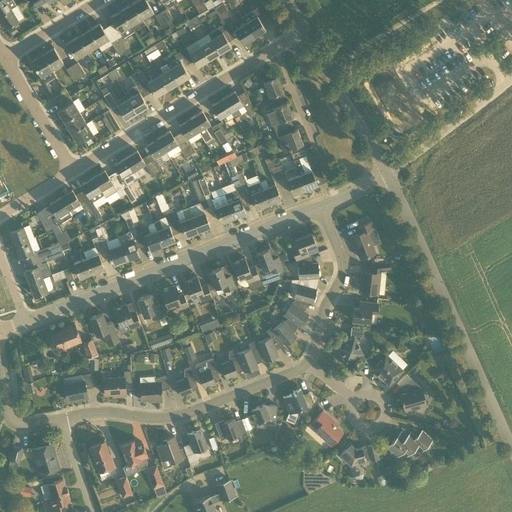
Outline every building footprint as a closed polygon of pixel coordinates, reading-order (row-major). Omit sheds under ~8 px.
[(0,0),(0,15),(16,6),(13,0),(0,0)] [(142,19),(153,12),(146,0),(137,0),(132,3),(142,19)] [(191,0),(199,13),(208,9),(206,6),(202,0),(191,0)] [(223,2),(227,1),(226,0),(215,0),(213,1),(206,6),(208,9),(209,11),(215,8),(223,2)] [(231,8),(235,6),(231,0),(227,0),(227,1),(231,8)] [(227,28),(233,24),(225,12),(228,10),(223,2),(215,8),(217,12),(227,28)] [(134,31),(134,30),(131,25),(142,19),(132,3),(122,10),(134,31)] [(253,10),(257,16),(264,12),(260,5),(253,10)] [(16,6),(0,15),(0,17),(6,27),(23,17),(16,6)] [(168,24),(174,20),(166,8),(161,12),(168,24)] [(124,51),(129,47),(123,37),(134,31),(122,10),(110,17),(120,32),(121,36),(116,39),(124,51)] [(162,27),(168,24),(161,12),(155,15),(162,27)] [(200,22),(208,17),(206,13),(198,17),(198,18),(200,22)] [(193,27),(200,22),(198,18),(198,17),(197,15),(185,22),(190,28),(193,27)] [(266,30),(257,16),(246,23),(254,37),(266,30)] [(98,45),(109,39),(100,23),(88,30),(98,45)] [(243,44),(254,37),(246,23),(234,29),(243,44)] [(14,26),(9,29),(13,35),(18,31),(14,26)] [(178,36),(186,31),(183,27),(175,32),(178,36)] [(87,52),(98,45),(88,30),(77,37),(87,52)] [(231,46),(222,32),(211,39),(220,53),(230,46),(230,47),(231,46)] [(148,45),(155,40),(153,36),(145,41),(148,45)] [(76,59),(87,52),(77,37),(66,43),(76,59)] [(118,54),(124,51),(116,39),(111,42),(118,54)] [(220,53),(211,39),(199,45),(208,60),(220,53)] [(161,54),(163,58),(165,56),(170,53),(162,40),(155,44),(157,48),(161,54)] [(144,51),(146,55),(157,48),(155,44),(144,51)] [(199,45),(189,52),(180,51),(187,62),(192,59),(197,67),(198,67),(198,66),(208,60),(199,45)] [(52,70),(63,63),(54,47),(43,54),(52,70)] [(182,65),(187,62),(180,51),(176,53),(174,55),(177,58),(167,64),(166,63),(177,83),(189,76),(189,77),(190,76),(182,65)] [(135,62),(142,57),(140,53),(132,58),(135,62)] [(31,61),(45,83),(56,76),(52,70),(43,54),(31,61)] [(72,66),(79,78),(85,74),(78,62),(72,66)] [(177,83),(166,63),(160,67),(163,72),(158,75),(154,68),(153,68),(167,90),(177,83)] [(100,74),(107,69),(105,65),(97,70),(100,74)] [(74,81),(79,78),(72,66),(67,69),(74,81)] [(115,78),(120,76),(115,68),(111,71),(115,78)] [(167,90),(153,68),(147,71),(152,79),(147,82),(146,80),(147,79),(141,69),(134,73),(140,82),(147,94),(152,91),(156,97),(157,96),(156,96),(167,90)] [(112,81),(115,78),(111,71),(107,73),(112,81)] [(264,81),(268,91),(258,95),(262,106),(272,102),(270,96),(283,91),(277,76),(264,81)] [(248,78),(243,84),(248,88),(252,82),(248,78)] [(147,94),(140,82),(130,88),(134,95),(128,99),(136,113),(148,106),(142,97),(147,94)] [(58,102),(70,95),(66,90),(55,97),(58,102)] [(109,93),(104,96),(110,106),(115,102),(114,102),(118,99),(113,91),(109,93)] [(234,117),(241,113),(237,107),(242,104),(234,91),(223,98),(234,116),(234,117)] [(64,121),(80,112),(70,95),(58,102),(61,108),(57,110),(64,121)] [(102,108),(106,106),(102,98),(98,101),(102,108)] [(118,99),(114,102),(115,102),(116,106),(125,120),(136,113),(128,99),(122,102),(120,98),(118,99)] [(234,116),(223,98),(212,105),(220,118),(224,115),(227,120),(234,116)] [(289,125),(287,119),(292,116),(287,103),(267,111),(275,131),(289,125)] [(245,108),(246,110),(251,118),(255,115),(252,109),(250,104),(245,108)] [(111,133),(120,128),(109,109),(103,113),(105,117),(103,118),(111,133)] [(211,138),(205,127),(210,124),(202,111),(190,118),(201,136),(202,136),(205,142),(211,138)] [(71,132),(86,123),(80,112),(64,121),(71,132)] [(433,125),(438,121),(435,117),(429,121),(433,125)] [(178,133),(191,154),(196,151),(190,143),(201,136),(190,118),(179,124),(183,131),(178,133)] [(217,124),(226,140),(231,137),(222,121),(217,124)] [(71,132),(78,143),(93,134),(86,123),(71,132)] [(226,140),(217,124),(212,127),(221,143),(226,140)] [(292,131),(289,125),(275,131),(277,136),(280,135),(286,151),(288,150),(289,151),(292,150),(291,149),(303,144),(297,129),(292,131)] [(173,137),(169,130),(158,137),(166,151),(177,144),(185,157),(191,154),(178,133),(173,137)] [(170,158),(166,151),(158,137),(147,144),(155,157),(159,154),(164,162),(170,158)] [(137,177),(144,173),(140,166),(145,163),(137,150),(125,157),(137,177)] [(299,175),(305,190),(311,187),(312,189),(318,187),(311,170),(305,172),(299,158),(306,156),(303,150),(292,154),(294,160),(299,174),(299,175)] [(233,151),(226,154),(229,160),(236,156),(233,151)] [(248,151),(241,154),(244,159),(244,160),(246,162),(250,160),(251,158),(250,156),(248,151)] [(137,177),(125,157),(114,164),(118,170),(113,173),(125,194),(126,194),(131,202),(136,200),(126,184),(133,179),(137,177)] [(275,167),(272,160),(266,163),(274,181),(280,179),(275,167)] [(158,174),(163,171),(157,161),(152,164),(158,174)] [(153,177),(158,174),(152,164),(147,167),(153,177)] [(280,179),(286,177),(281,165),(275,167),(280,179)] [(104,170),(93,177),(101,190),(104,195),(105,197),(116,190),(120,197),(125,194),(113,173),(108,176),(104,170)] [(314,174),(318,184),(325,181),(320,171),(314,174)] [(269,204),(260,181),(248,186),(242,172),(236,174),(244,193),(249,191),(256,209),(269,204)] [(236,189),(224,194),(233,218),(245,213),(238,195),(244,193),(236,174),(231,176),(233,182),(236,189)] [(293,194),(305,190),(299,175),(287,179),(293,194)] [(101,215),(93,202),(104,195),(101,190),(93,177),(82,184),(85,190),(81,193),(93,213),(96,219),(101,215)] [(208,187),(204,177),(197,179),(201,189),(208,207),(214,205),(221,222),(233,218),(224,194),(214,198),(211,190),(209,191),(207,187),(208,187)] [(268,187),(265,179),(260,181),(269,204),(281,199),(275,184),(268,187)] [(76,196),(72,189),(60,196),(68,210),(69,210),(71,214),(83,208),(88,217),(93,213),(81,193),(76,196)] [(197,232),(210,227),(203,209),(208,207),(201,189),(196,191),(200,202),(188,207),(197,232)] [(62,232),(57,225),(72,216),(71,214),(69,210),(68,210),(60,196),(49,203),(51,206),(43,211),(51,228),(56,236),(62,232)] [(176,212),(174,206),(168,209),(173,221),(179,218),(186,236),(197,232),(188,207),(182,209),(176,212)] [(168,223),(173,221),(168,209),(163,211),(168,223)] [(51,228),(43,211),(38,214),(40,219),(46,231),(51,228)] [(138,234),(133,223),(131,217),(125,220),(132,237),(138,234)] [(138,234),(143,232),(139,220),(133,223),(138,234)] [(159,220),(153,223),(162,245),(169,243),(170,245),(175,242),(174,241),(175,241),(169,225),(162,228),(159,220)] [(375,253),(367,231),(373,228),(370,221),(358,226),(361,233),(352,236),(355,246),(354,246),(355,250),(357,250),(360,258),(375,253)] [(150,250),(162,245),(153,223),(149,224),(148,226),(151,232),(144,235),(150,250)] [(106,241),(100,226),(94,228),(98,236),(97,237),(102,248),(108,246),(115,264),(127,259),(118,237),(106,241)] [(15,245),(29,239),(24,227),(10,232),(15,245)] [(296,260),(297,259),(309,255),(307,249),(317,245),(312,233),(295,239),(298,246),(291,248),(296,260)] [(118,237),(127,259),(139,254),(133,239),(127,241),(125,234),(118,237)] [(97,250),(102,248),(97,237),(92,239),(97,251),(97,250)] [(20,257),(29,254),(31,260),(34,259),(51,253),(61,249),(59,243),(34,253),(29,239),(15,245),(20,257)] [(71,249),(68,241),(60,245),(59,243),(61,249),(63,254),(64,254),(69,268),(73,279),(74,279),(72,273),(77,271),(79,278),(91,273),(85,258),(73,263),(69,250),(71,249)] [(273,259),(269,248),(256,253),(266,278),(273,275),(272,273),(283,269),(278,256),(273,259)] [(51,253),(34,259),(36,266),(25,270),(30,283),(48,276),(52,274),(51,274),(46,261),(53,258),(51,253)] [(98,253),(85,258),(91,273),(104,268),(98,253)] [(285,253),(279,256),(282,265),(289,263),(285,253)] [(309,263),(309,255),(312,254),(309,255),(297,259),(299,279),(311,278),(318,278),(319,278),(319,276),(320,275),(320,270),(318,270),(318,263),(309,263)] [(249,268),(245,258),(232,262),(239,279),(245,276),(251,290),(263,285),(255,266),(249,268)] [(378,294),(380,271),(390,270),(389,262),(373,263),(372,272),(362,272),(361,284),(363,285),(362,293),(378,294)] [(225,277),(221,267),(209,272),(215,288),(216,288),(218,294),(236,287),(231,275),(225,277)] [(68,281),(73,279),(69,268),(64,270),(68,281)] [(30,283),(34,295),(48,290),(51,289),(52,287),(52,285),(48,276),(30,283)] [(201,286),(197,276),(185,281),(191,297),(198,295),(200,301),(212,296),(209,291),(207,285),(207,284),(201,286)] [(313,303),(313,301),(315,301),(316,296),(315,295),(317,289),(315,288),(318,278),(311,278),(299,279),(293,298),(295,298),(307,301),(313,303)] [(178,296),(174,285),(161,290),(168,307),(174,304),(176,310),(188,306),(183,293),(178,296)] [(154,305),(150,295),(138,299),(144,316),(150,314),(153,320),(164,315),(160,302),(154,305)] [(303,324),(306,321),(305,319),(309,314),(302,309),(307,301),(295,298),(284,314),(288,317),(298,324),(301,326),(302,324),(303,324)] [(377,313),(378,303),(359,301),(358,307),(354,307),(352,321),(370,323),(371,312),(377,313)] [(130,314),(126,304),(114,309),(120,326),(118,326),(121,333),(129,330),(129,329),(141,324),(136,312),(130,314)] [(106,323),(102,313),(90,318),(96,335),(103,332),(108,345),(120,341),(112,321),(106,323)] [(298,324),(288,317),(285,321),(284,320),(272,330),(276,333),(282,341),(285,345),(287,344),(288,345),(292,342),(292,340),(297,336),(291,329),(292,328),(295,329),(298,324)] [(209,321),(200,325),(203,330),(211,327),(209,321)] [(57,350),(81,340),(75,324),(61,329),(62,331),(51,335),(57,350)] [(231,324),(227,326),(230,335),(232,336),(234,335),(235,333),(231,324)] [(194,325),(187,327),(189,333),(196,331),(194,325)] [(337,345),(345,363),(363,354),(357,341),(363,338),(363,334),(364,327),(351,326),(350,335),(351,338),(337,345)] [(213,331),(205,335),(208,342),(216,339),(213,331)] [(161,345),(173,340),(170,333),(159,337),(161,345)] [(282,341),(276,333),(271,337),(257,342),(264,361),(266,360),(268,361),(272,359),(272,358),(278,356),(275,347),(282,341)] [(87,357),(97,353),(92,339),(82,343),(87,357)] [(247,372),(251,371),(252,369),(258,367),(256,363),(262,361),(255,341),(248,344),(250,348),(237,353),(243,369),(244,372),(246,372),(247,372)] [(130,343),(123,345),(125,352),(132,350),(130,343)] [(195,358),(190,345),(184,348),(189,360),(195,358)] [(165,361),(172,359),(168,347),(161,350),(165,361)] [(445,347),(433,352),(437,360),(448,355),(445,347)] [(237,353),(235,349),(229,351),(229,361),(221,364),(227,379),(238,375),(235,369),(241,367),(242,369),(243,369),(237,353)] [(388,385),(401,372),(395,366),(397,364),(383,350),(364,359),(372,367),(371,368),(378,375),(379,374),(382,377),(381,378),(388,385)] [(150,354),(150,362),(157,362),(158,354),(150,354)] [(220,378),(212,357),(197,363),(196,366),(204,388),(215,384),(213,378),(219,376),(220,378)] [(33,380),(30,366),(23,367),(25,381),(33,380)] [(50,368),(48,370),(49,373),(52,374),(56,372),(58,370),(57,369),(57,367),(55,366),(54,366),(50,368)] [(198,386),(190,366),(184,368),(184,378),(176,382),(182,397),(193,392),(191,387),(197,385),(197,387),(198,386)] [(441,368),(433,374),(438,381),(446,375),(441,368)] [(126,395),(125,385),(132,385),(131,371),(124,371),(124,377),(104,378),(105,395),(113,394),(113,396),(126,395)] [(76,400),(88,398),(86,388),(93,387),(90,373),(82,375),(84,381),(64,385),(67,401),(75,399),(76,400)] [(422,388),(406,374),(397,383),(403,389),(404,389),(406,388),(408,390),(408,392),(400,394),(405,410),(412,408),(416,409),(419,406),(426,404),(422,388)] [(170,388),(166,375),(155,378),(155,376),(140,377),(140,383),(139,383),(141,400),(153,399),(153,401),(162,400),(161,390),(170,388)] [(32,382),(25,383),(27,392),(35,390),(32,382)] [(303,395),(300,388),(293,391),(294,393),(283,397),(290,414),(303,408),(305,414),(310,412),(314,402),(310,392),(303,395)] [(265,406),(264,404),(251,409),(253,415),(247,417),(251,425),(265,419),(265,425),(276,426),(278,405),(270,405),(265,406)] [(331,445),(343,432),(336,426),(338,424),(323,410),(311,423),(316,428),(315,430),(331,445)] [(235,421),(234,418),(224,421),(224,419),(214,423),(221,440),(227,437),(228,439),(240,435),(241,438),(248,435),(241,419),(235,421)] [(200,429),(198,428),(194,429),(193,431),(187,433),(191,443),(184,446),(184,447),(187,455),(194,452),(208,447),(201,428),(200,429)] [(406,436),(402,432),(403,430),(402,430),(384,450),(385,449),(390,454),(389,454),(389,455),(390,453),(396,459),(405,449),(410,454),(419,445),(425,450),(433,441),(422,431),(416,437),(411,432),(412,431),(406,436)] [(179,449),(174,436),(166,439),(167,440),(162,442),(163,444),(157,446),(162,461),(160,461),(163,469),(171,466),(171,464),(183,460),(183,458),(187,456),(187,455),(184,447),(179,449)] [(135,462),(137,470),(147,466),(146,463),(147,461),(145,457),(148,457),(142,442),(136,444),(134,440),(120,445),(128,465),(135,462)] [(99,472),(114,466),(105,441),(90,447),(99,472)] [(53,455),(49,444),(33,449),(40,474),(59,468),(55,454),(53,455)] [(379,459),(375,444),(367,445),(368,447),(362,449),(362,447),(355,449),(351,444),(340,455),(351,466),(366,462),(365,460),(371,459),(371,460),(379,459)] [(19,462),(22,448),(14,446),(10,459),(19,462)] [(148,468),(147,469),(154,486),(157,496),(166,492),(163,483),(156,465),(148,468)] [(362,479),(363,471),(352,469),(351,477),(362,479)] [(123,497),(132,493),(126,476),(117,480),(123,497)] [(65,487),(63,479),(47,483),(51,496),(49,497),(54,511),(68,508),(66,502),(70,500),(67,492),(69,492),(67,486),(65,487)] [(195,501),(198,511),(215,511),(213,503),(222,499),(222,500),(235,496),(229,479),(217,483),(220,493),(210,496),(210,495),(195,501)] [(20,486),(19,494),(30,496),(31,488),(20,486)]
